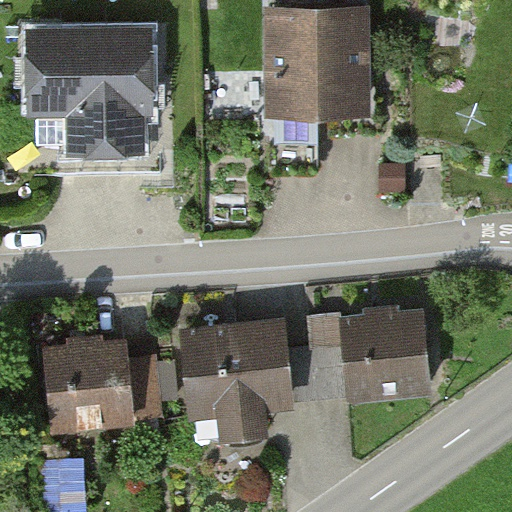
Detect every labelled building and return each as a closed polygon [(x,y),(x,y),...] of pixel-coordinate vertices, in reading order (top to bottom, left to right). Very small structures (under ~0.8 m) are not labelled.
[(377,2),(264,4),(267,121),(379,118),(377,2)] [(161,22),(23,25),(25,119),(65,118),(66,160),(139,158),(138,120),(163,120),(161,22)] [(430,313),(338,321),(341,346),(344,383),(345,402),(437,394),(430,313)] [(284,325),(181,334),(189,419),(218,417),(219,439),(264,435),(262,413),(291,411),(289,388),(286,351),(284,325)] [(131,342),(39,349),(47,438),(139,431),(137,410),(133,360),(131,342)] [(341,346),(286,351),(289,388),(344,383),(341,346)] [(133,360),(137,410),(170,407),(166,357),(133,360)]
